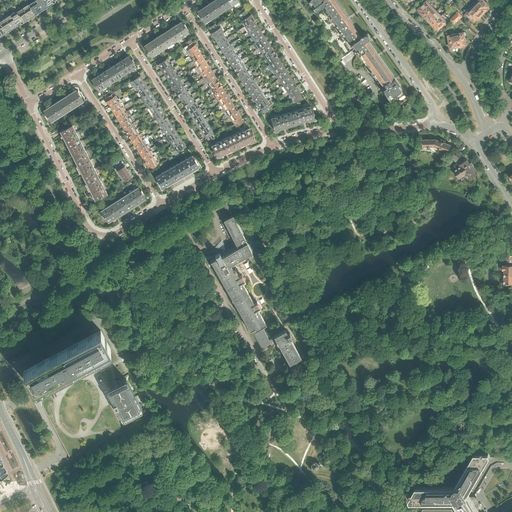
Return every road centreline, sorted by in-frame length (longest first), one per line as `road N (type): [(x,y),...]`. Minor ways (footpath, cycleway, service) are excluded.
road 1 (residential): [(161,203),(113,234),(93,231),(30,105)]
road 2 (residential): [(184,6),(270,145)]
road 3 (residential): [(215,172),(130,41)]
road 4 (residential): [(79,74),(161,203)]
road 5 (residential): [(255,0),(335,129)]
road 6 (residential): [(359,0),(439,123)]
